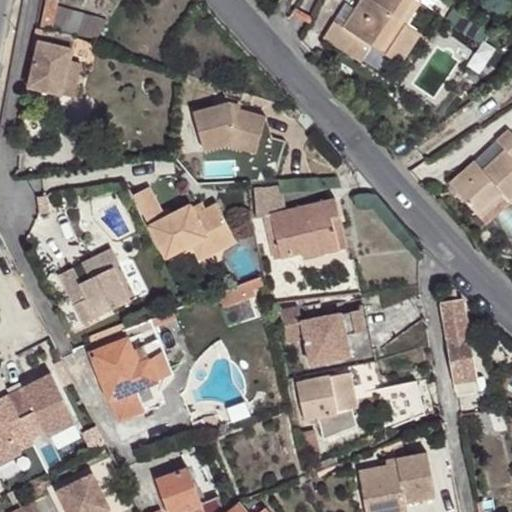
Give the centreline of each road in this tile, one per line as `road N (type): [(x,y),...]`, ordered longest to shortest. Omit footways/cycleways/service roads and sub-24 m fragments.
road 1 (residential): [(511,312),(220,0)]
road 2 (residential): [(64,347),(14,245),(1,187),(33,0)]
